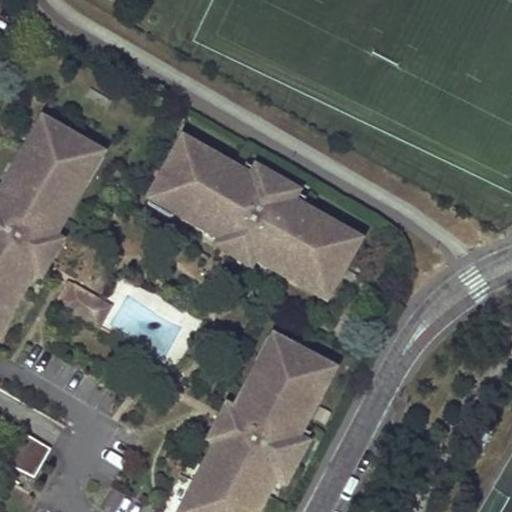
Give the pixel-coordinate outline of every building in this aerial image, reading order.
[(120,103),(100,90),(96,98),(116,110),(120,103)] [(81,183),(84,179),(91,184),(106,159),(88,148),(59,130),(40,118),(25,141),(34,146),(32,150),(29,148),(3,190),(0,188),(0,317),(4,311),(8,313),(33,273),(39,277),(61,241),(54,237),(86,186),(81,183)] [(328,302),(337,288),(343,277),(362,288),(367,279),(347,268),(353,258),(362,243),(350,236),(348,241),(332,232),(334,228),(304,211),(309,202),(291,192),(288,197),(264,183),(266,178),(248,168),(244,175),(214,158),(212,162),(198,153),(199,150),(187,143),(179,157),(161,187),(151,204),(176,219),(181,210),(185,213),(182,217),(223,241),(219,248),(254,269),(258,261),(300,286),(303,282),(319,291),(316,295),(328,302)] [(103,305),(69,284),(58,303),(98,328),(104,318),(110,309),(103,305)] [(187,510),(184,508),(181,511),(259,511),(269,496),(277,500),(286,484),(281,481),(297,453),(301,455),(309,441),(300,436),(318,403),(314,401),(324,384),(327,386),(334,374),(319,366),(289,349),(270,339),(256,365),(264,369),(262,374),(258,371),(235,412),(227,408),(207,444),(215,449),(192,491),(196,494),(187,510)] [(50,450),(20,433),(3,461),(33,479),(50,450)] [(33,479),(3,461),(0,466),(0,476),(26,491),(33,479)]
